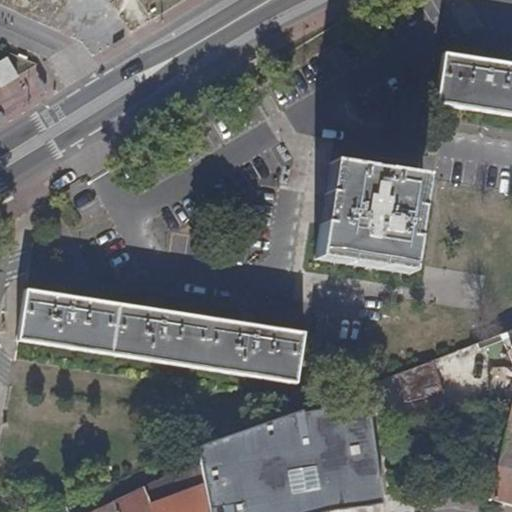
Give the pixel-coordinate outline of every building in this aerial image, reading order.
[(444,54),(436,104),(511,115),(511,64),(484,60),(444,54)] [(0,88),(1,90),(17,80),(6,62),(0,65),(0,88)] [(320,214),(312,265),(407,280),(422,182),(327,167),(320,214)] [(21,295),(14,345),(295,385),(302,335),(246,327),(154,314),(61,301),(21,295)] [(399,375),(400,379),(435,369),(433,362),(399,375)] [(435,369),(400,379),(407,404),(442,395),(435,369)] [(182,469),(99,511),(326,511),(330,511),(356,509),(381,505),(367,402),(302,414),(300,411),(194,447),(197,462),(182,469)] [(421,416),(384,421),(385,432),(421,427),(421,416)] [(386,437),(388,448),(408,446),(407,434),(386,437)] [(498,467),(511,470),(511,435),(505,434),(504,436),(498,467)] [(408,446),(388,448),(390,469),(411,467),(408,446)] [(491,501),(511,507),(511,470),(498,467),(491,501)] [(395,502),(415,499),(414,492),(408,493),(407,482),(417,481),(416,473),(391,475),(395,502)]
